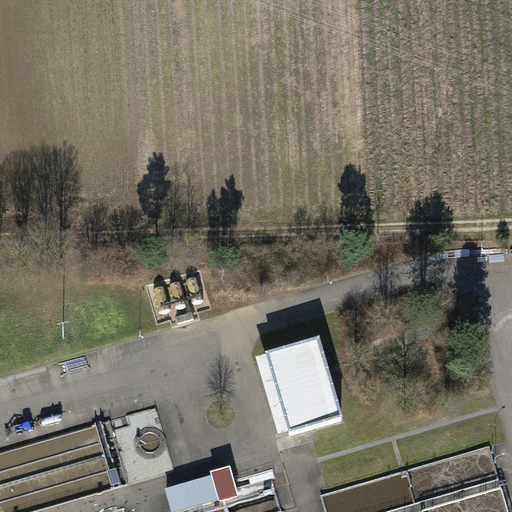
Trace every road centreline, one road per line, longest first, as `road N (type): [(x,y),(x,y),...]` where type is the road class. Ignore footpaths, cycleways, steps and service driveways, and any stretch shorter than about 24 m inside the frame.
road 1 (track): [(511,223),(0,242)]
road 2 (track): [(0,390),(234,332),(291,511)]
road 3 (track): [(234,332),(434,271),(472,271),(499,293),(511,339)]
